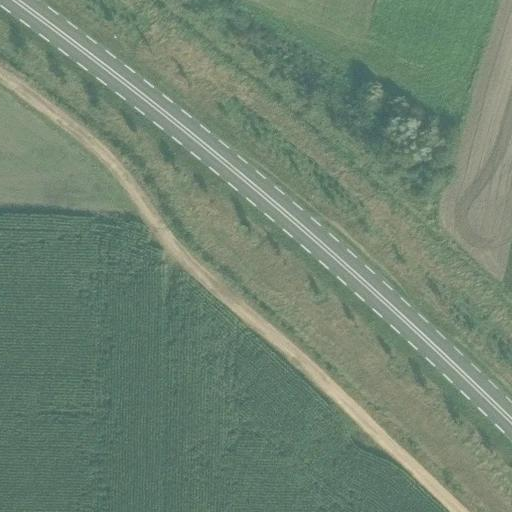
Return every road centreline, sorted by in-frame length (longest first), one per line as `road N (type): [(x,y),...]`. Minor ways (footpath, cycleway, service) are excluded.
road 1 (secondary): [(511,423),(315,241),(12,0)]
road 2 (track): [(453,511),(184,263),(123,177),(0,77)]
